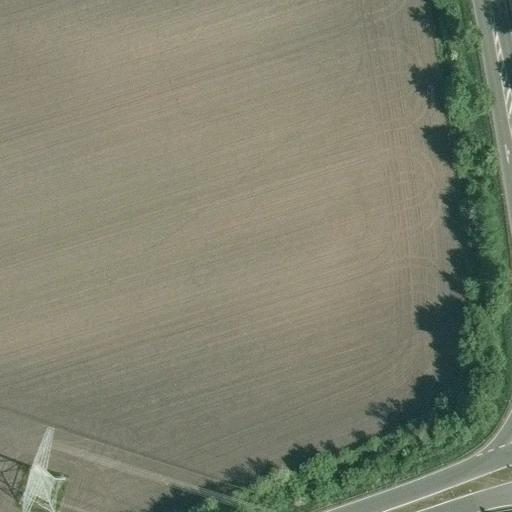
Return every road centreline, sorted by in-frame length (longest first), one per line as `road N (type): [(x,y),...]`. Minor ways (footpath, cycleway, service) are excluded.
road 1 (secondary): [(486,0),(511,129)]
road 2 (trunk): [(481,469),(357,511)]
